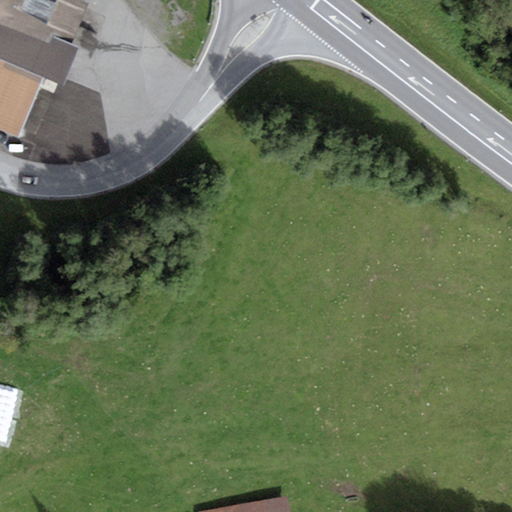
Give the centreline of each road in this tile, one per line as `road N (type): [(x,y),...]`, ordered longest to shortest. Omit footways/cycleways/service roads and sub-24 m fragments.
road 1 (unclassified): [(0,172),(62,185),(122,172),(183,121),(274,0)]
road 2 (primary): [(310,0),(511,156)]
